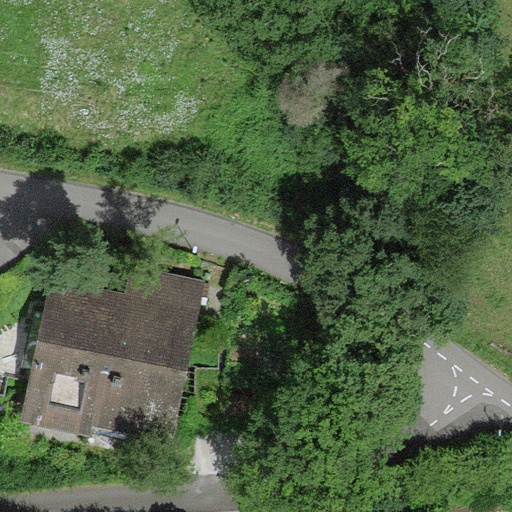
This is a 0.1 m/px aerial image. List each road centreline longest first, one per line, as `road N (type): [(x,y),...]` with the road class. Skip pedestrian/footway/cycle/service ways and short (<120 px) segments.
road 1 (residential): [(471,368),(237,234),(0,182)]
road 2 (residential): [(471,368),(382,450),(123,506),(0,504)]
